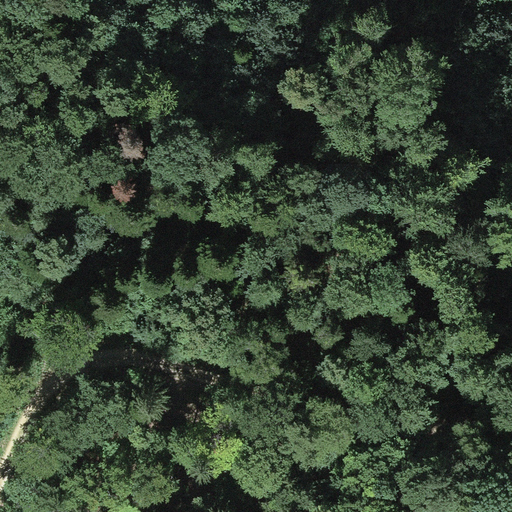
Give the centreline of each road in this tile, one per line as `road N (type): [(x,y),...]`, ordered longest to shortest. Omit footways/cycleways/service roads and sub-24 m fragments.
road 1 (track): [(0,479),(50,379),(113,351),(286,396),(434,417),(511,412)]
road 2 (track): [(289,211),(127,228),(84,253),(48,292),(31,348),(50,379)]
